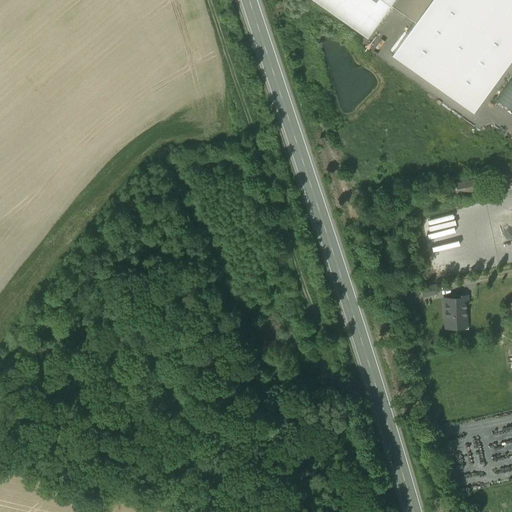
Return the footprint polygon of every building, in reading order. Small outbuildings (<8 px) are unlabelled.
[(315,0),(368,37),(390,5),(393,0),(315,0)] [(431,0),(393,0),(390,5),(416,22),(431,0)] [(511,0),(431,0),(416,22),(392,55),(474,113),(511,59),(511,0)] [(511,110),(511,80),(511,79),(496,99),(511,110)] [(480,179),(460,183),(462,193),(482,189),(480,179)] [(436,285),(422,288),(424,296),(437,293),(436,285)] [(468,295),(455,296),(455,298),(443,298),(444,317),(446,317),(446,327),(460,327),(460,317),(466,316),(466,303),(468,303),(468,295)]
